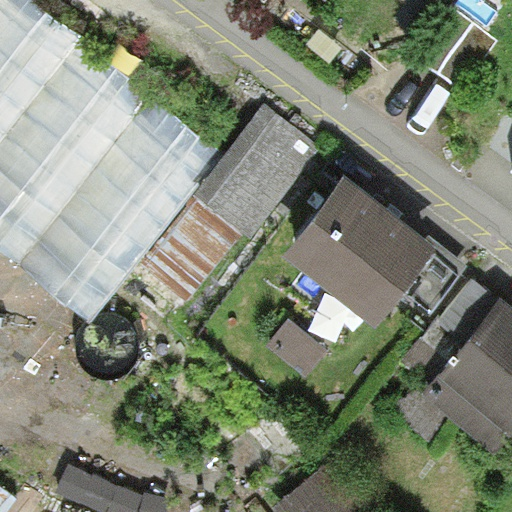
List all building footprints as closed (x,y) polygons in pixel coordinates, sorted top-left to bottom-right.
[(23,0),(0,0),(0,251),(84,321),(207,144),(23,0)] [(150,248),(197,289),(324,140),(276,100),(150,248)] [(339,150),(281,222),(367,290),(424,218),(339,150)] [(405,267),(435,291),(465,253),(436,230),(405,267)] [(460,397),(492,422),(511,395),(511,299),(471,267),(404,353),(431,374),(406,406),(435,429),(460,397)] [(297,311),(277,337),(315,366),(335,339),(297,311)] [(284,497),(294,511),(372,511),(380,507),(343,455),(284,497)]
